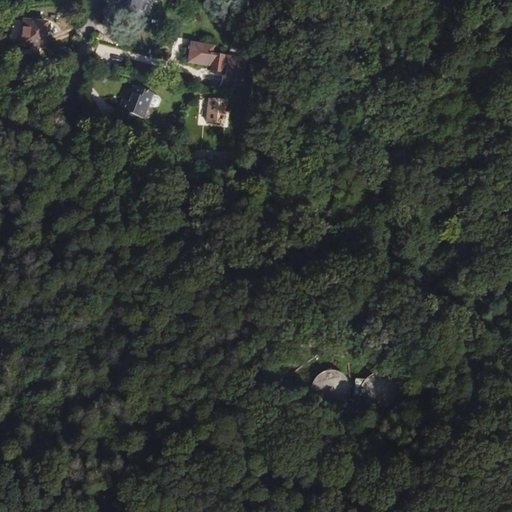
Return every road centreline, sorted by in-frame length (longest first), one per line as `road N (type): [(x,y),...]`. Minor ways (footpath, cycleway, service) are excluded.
road 1 (track): [(68,144),(154,263),(301,354),(201,417),(109,511)]
road 2 (track): [(68,144),(281,211),(371,206),(464,248),(511,281)]
road 3 (residential): [(65,124),(95,0)]
